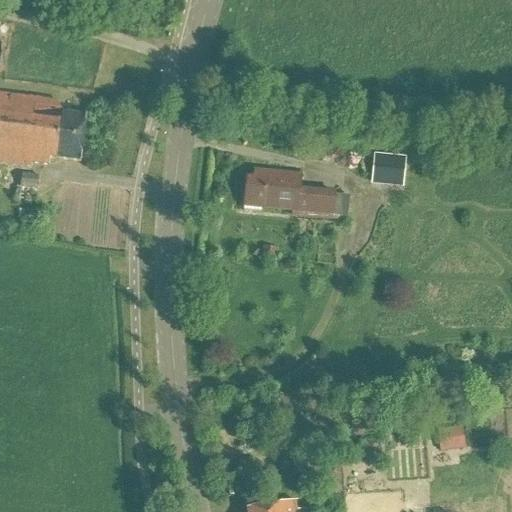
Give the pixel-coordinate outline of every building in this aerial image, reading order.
[(0,97),(0,166),(32,170),(33,166),(51,168),(52,161),(82,164),(88,117),(66,114),(59,104),(0,97)] [(405,159),(374,156),(371,186),(402,189),(405,159)] [(299,195),(301,180),(254,174),(253,183),(246,182),(246,186),(242,188),(241,195),(245,198),(245,202),(262,205),(262,212),(293,215),(293,219),(347,226),(349,216),(338,200),(299,195)] [(41,197),(43,179),(26,177),(24,195),(41,197)] [(437,453),(463,451),(462,430),(435,432),(437,453)]
